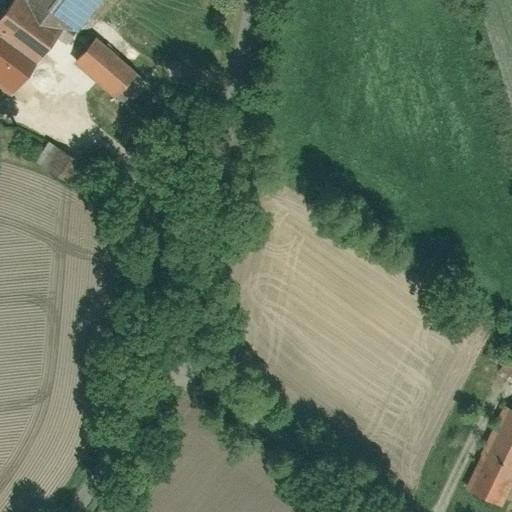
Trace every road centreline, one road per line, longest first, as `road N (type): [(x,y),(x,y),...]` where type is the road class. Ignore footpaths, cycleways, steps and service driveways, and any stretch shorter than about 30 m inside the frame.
road 1 (residential): [(163,348),(250,0)]
road 2 (residential): [(409,511),(163,348)]
road 3 (residential): [(163,348),(58,511)]
